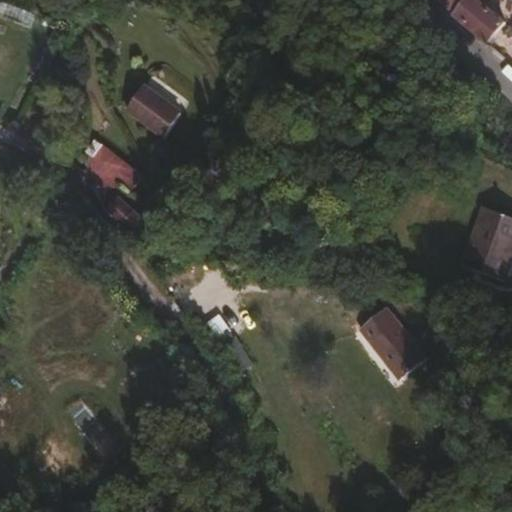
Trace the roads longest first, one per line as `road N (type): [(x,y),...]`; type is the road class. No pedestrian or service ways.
road 1 (track): [(0,138),(56,175),(127,276),(211,398),(262,511)]
road 2 (track): [(127,276),(188,248),(346,261),(511,324)]
road 3 (residential): [(408,0),(511,88)]
